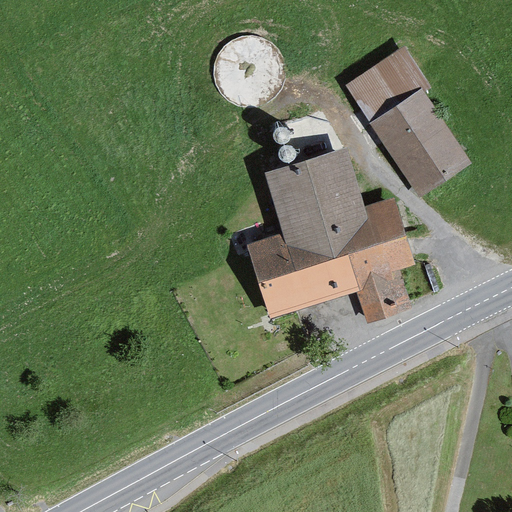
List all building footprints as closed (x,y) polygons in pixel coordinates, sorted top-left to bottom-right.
[(231,42),(222,50),(216,60),(214,72),(217,84),(223,94),(232,102),(243,106),(255,106),(265,103),(275,96),(281,87),(285,77),(285,66),(281,55),(274,46),(265,40),(254,36),(242,37),(231,42)] [(402,48),(348,83),(420,195),(474,161),(402,48)] [(288,124),(285,123),(283,123),(280,123),(278,124),(276,126),(275,129),(274,131),(275,134),(277,137),(279,138),(281,139),(284,139),(287,138),(289,137),(291,134),(291,131),(291,129),(290,126),(288,124)] [(293,143),(291,141),(288,141),(285,141),(283,143),(281,145),(280,147),(280,150),(280,152),(282,155),(284,157),(287,157),(289,157),(292,157),(294,155),(296,152),(296,150),(296,147),(295,145),(293,143)] [(252,241),(276,315),(359,288),(369,319),(414,304),(402,267),(417,262),(408,234),(396,197),(370,205),(350,143),(265,170),(285,231),(252,241)]
